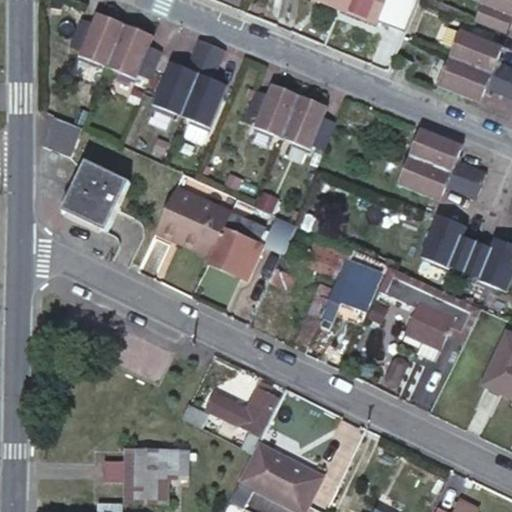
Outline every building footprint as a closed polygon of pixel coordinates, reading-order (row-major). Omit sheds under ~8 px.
[(319,0),(340,8),(343,0),(319,0)] [(343,0),(340,8),(377,23),(386,0),(343,0)] [(400,0),(398,5),(411,11),(415,0),(400,0)] [(511,0),(484,0),(481,7),(484,9),(478,22),(501,31),(510,35),(511,31),(511,0)] [(99,63),(108,66),(125,25),(108,18),(107,22),(99,18),(95,26),(83,21),(72,49),(82,53),(80,59),(98,66),(99,63)] [(125,25),(108,66),(118,70),(117,74),(132,80),(134,75),(147,81),(156,58),(159,51),(146,46),(148,39),(136,34),(138,30),(125,25)] [(457,51),(454,59),(511,82),(511,69),(501,65),(503,61),(499,60),(503,50),(494,47),(462,33),(454,50),(457,51)] [(174,112),(182,115),(208,51),(196,46),(186,70),(183,78),(169,72),(153,109),(173,116),(174,112)] [(208,51),(182,115),(192,120),(191,124),(208,130),(223,94),(209,88),(212,79),(221,56),(208,51)] [(400,57),(396,67),(409,72),(413,63),(400,57)] [(511,82),(454,59),(450,70),(447,69),(439,87),(481,103),(485,93),(488,94),(491,91),(511,100),(511,82)] [(180,68),(172,65),(169,72),(183,78),(186,70),(180,68)] [(223,94),(226,85),(219,82),(212,79),(209,88),(223,94)] [(275,132),(284,136),(302,96),(284,88),(282,92),(273,88),(270,94),(258,123),(256,128),(273,136),(275,132)] [(246,119),(258,123),(270,94),(259,89),(246,119)] [(302,96),(284,136),(292,140),(291,143),(310,150),(311,146),(323,116),(326,108),(317,105),(317,102),(302,96)] [(324,151),(335,124),(336,121),(323,116),(311,146),(324,151)] [(60,119),(47,147),(76,160),(88,131),(83,129),(60,119)] [(415,147),(411,155),(481,183),(486,172),(459,160),(461,156),(458,155),(462,146),(419,128),(411,146),(415,147)] [(481,183),(411,155),(408,164),(404,162),(397,181),(431,195),(442,199),(445,191),(448,191),(449,186),(476,198),(481,183)] [(75,211),(113,228),(136,178),(93,158),(71,203),(75,211)] [(231,211),(180,189),(158,234),(210,256),(231,211)] [(271,281),(278,267),(286,251),(262,241),(267,227),(231,211),(210,256),(208,262),(267,288),(271,281)] [(452,265),(466,271),(479,241),(462,235),(465,227),(451,221),(453,217),(440,212),(438,217),(423,254),(434,258),(433,261),(451,268),(452,265)] [(284,247),(290,222),(272,217),(265,242),(284,247)] [(342,280),(353,254),(302,231),(290,258),(310,267),(306,276),(317,281),(322,271),(342,280)] [(479,241),(466,271),(480,277),(479,280),(497,288),(499,285),(505,287),(511,270),(511,241),(507,239),(505,244),(495,239),(492,246),(479,241)] [(372,255),(357,248),(353,254),(342,280),(337,290),(330,305),(343,311),(349,298),(368,307),(379,283),(362,276),(372,255)] [(419,307),(408,331),(441,346),(452,323),(472,332),(472,331),(477,321),(483,308),(470,302),(466,300),(463,299),(455,317),(421,302),(430,283),(393,265),(392,265),(381,288),(419,307)] [(297,276),(278,267),(271,281),(291,291),(297,276)] [(328,309),(330,305),(337,290),(322,283),(314,302),(328,309)] [(456,296),(430,283),(421,302),(455,317),(463,299),(457,297),(456,296)] [(380,297),(373,310),(384,315),(390,302),(380,297)] [(296,339),(311,346),(328,309),(314,302),(296,339)] [(502,349),(484,385),(511,398),(511,334),(509,334),(502,349)] [(435,360),(441,346),(429,341),(422,355),(435,360)] [(383,375),(384,380),(389,381),(393,380),(396,377),(398,373),(399,368),(397,364),(393,361),(389,363),(385,366),(383,371),(383,375)] [(248,442),(256,445),(279,399),(271,394),(274,389),(265,384),(262,390),(260,389),(248,409),(217,393),(208,409),(254,433),(248,442)] [(189,404),(183,418),(203,428),(209,415),(189,404)] [(245,450),(254,454),(258,447),(256,445),(248,442),(245,450)] [(167,474),(188,474),(188,447),(121,447),(121,460),(102,460),(101,482),(122,482),(122,500),(167,500),(167,474)] [(242,478),(230,502),(248,511),(250,511),(263,488),(303,509),(320,478),(267,451),(258,447),(254,454),(242,478)] [(96,502),(95,511),(120,511),(120,502),(96,502)]
